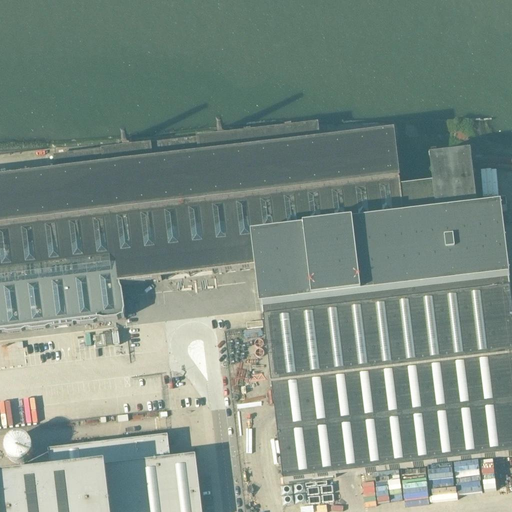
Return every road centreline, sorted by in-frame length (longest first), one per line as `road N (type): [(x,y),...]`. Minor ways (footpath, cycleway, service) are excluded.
road 1 (unknown): [(221,415),(0,440)]
road 2 (unclassified): [(232,511),(213,345)]
